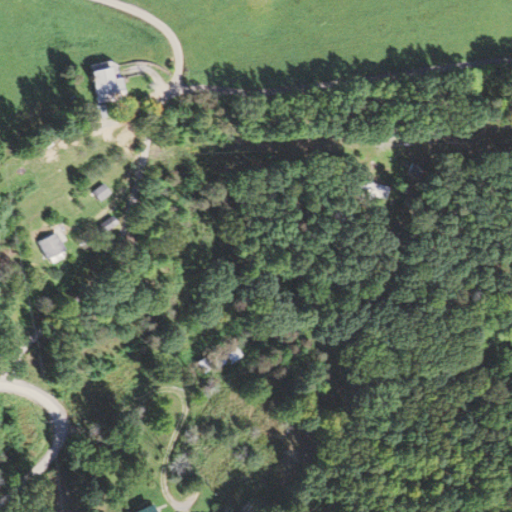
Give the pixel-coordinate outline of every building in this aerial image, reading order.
[(124,63),(96,69),(103,102),(131,96),(124,63)] [(401,176),(404,168),(392,163),(389,172),(401,176)] [(116,191),(108,183),(96,194),(104,203),(116,191)] [(371,190),(359,184),(356,191),(368,197),(371,190)] [(42,239),(49,261),(70,253),(63,232),(42,239)] [(206,372),(216,364),(209,356),(200,364),(206,372)] [(139,511),(160,511),(156,503),(139,511)]
